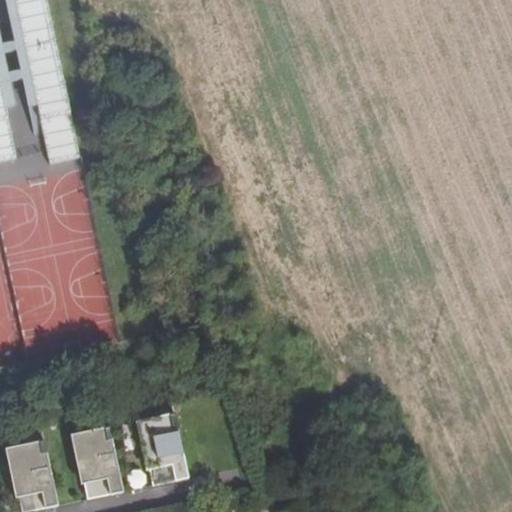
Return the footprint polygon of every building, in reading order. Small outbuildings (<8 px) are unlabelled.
[(43,0),(12,0),(45,161),(75,155),(43,0)] [(0,87),(0,165),(17,162),(0,87)] [(169,416),(133,423),(142,469),(165,464),(169,482),(182,480),(169,416)] [(103,430),(67,437),(76,482),(99,478),(103,496),(116,493),(103,430)] [(38,443),(2,451),(11,496),(34,491),(38,510),(51,507),(38,443)]
